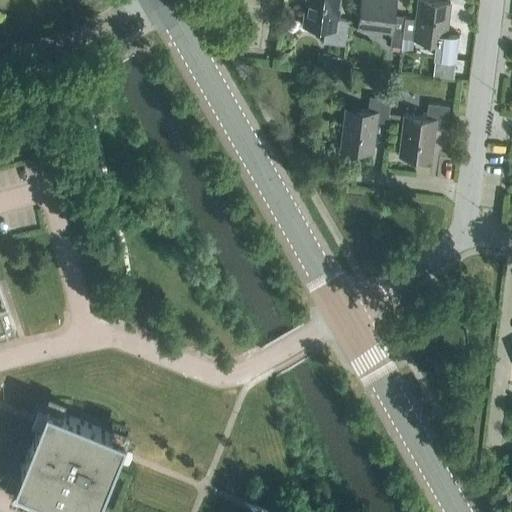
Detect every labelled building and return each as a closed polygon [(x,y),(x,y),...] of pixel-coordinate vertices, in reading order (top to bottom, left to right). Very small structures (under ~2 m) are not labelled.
[(344,44),(348,19),(336,18),(338,0),(306,0),(303,24),(325,26),(323,41),(344,44)] [(401,46),(404,16),(394,15),(395,0),(359,0),(357,27),(392,31),(390,44),(401,46)] [(434,54),(455,57),(458,33),(446,32),(450,1),(437,0),(417,0),(416,18),(404,16),(402,36),(413,37),(435,40),(434,54)] [(343,56),(319,53),(317,63),(342,66),(343,56)] [(444,66),(442,78),(452,79),(454,67),(444,66)] [(387,121),(390,97),(369,95),(367,109),(345,106),(340,146),(372,150),(376,120),(387,121)] [(446,129),(449,105),(428,102),(426,116),(404,114),(399,153),(431,157),(434,127),(446,129)] [(86,511),(93,511),(124,435),(46,404),(14,483),(86,511)]
